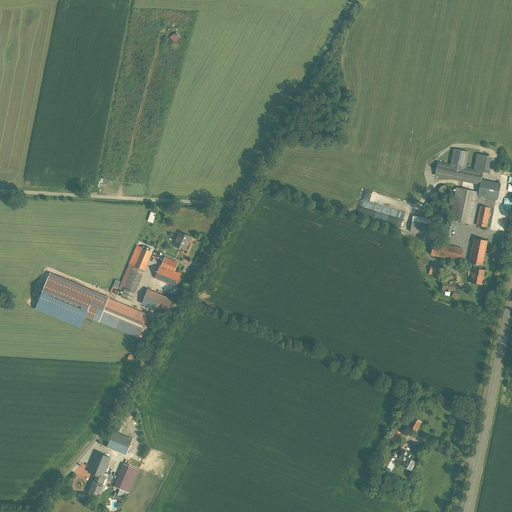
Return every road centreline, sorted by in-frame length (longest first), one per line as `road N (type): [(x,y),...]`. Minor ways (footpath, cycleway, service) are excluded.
road 1 (unclassified): [(34,511),(105,427),(235,203)]
road 2 (unclassified): [(0,191),(235,203)]
road 3 (unclassified): [(235,203),(351,0)]
road 4 (primary): [(467,511),(511,297)]
